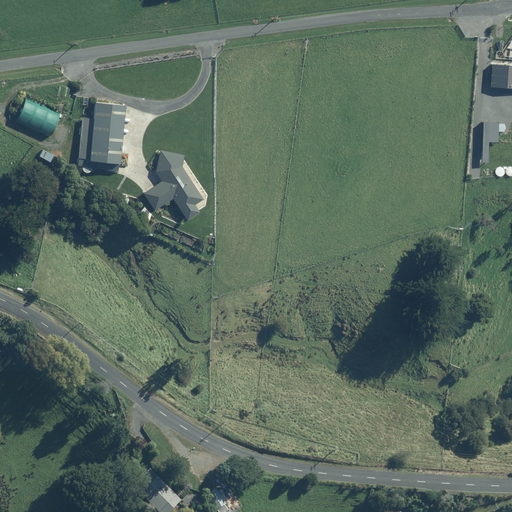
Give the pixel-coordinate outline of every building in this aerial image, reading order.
[(511,66),(491,66),(490,88),(511,89),(511,66)] [(121,164),(126,106),(94,103),(92,118),(82,117),(77,167),(119,171),(119,164),(121,164)] [(155,170),(161,181),(143,193),(154,210),(172,198),(188,222),(201,213),(196,205),(203,200),(182,167),(184,155),(160,149),(155,170)] [(158,475),(139,493),(157,511),(170,511),(182,501),(158,475)] [(227,488),(220,493),(230,507),(237,502),(227,488)] [(216,490),(206,497),(216,511),(226,505),(216,490)]
